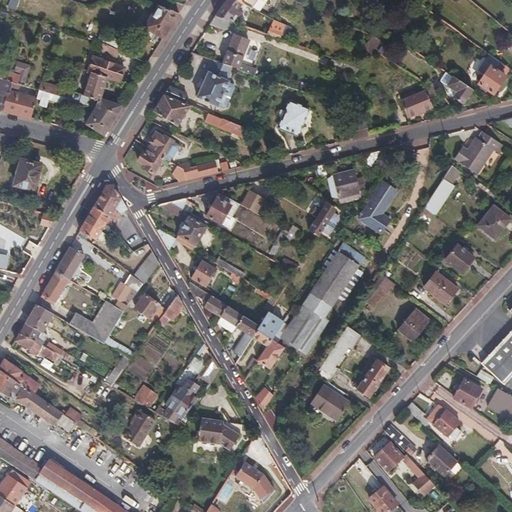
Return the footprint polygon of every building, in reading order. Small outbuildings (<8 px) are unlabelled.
[(226,0),(215,15),(229,21),(241,25),(244,18),(240,17),(242,11),(239,9),(243,3),(237,0),(226,0)] [(252,9),(257,0),(237,0),(243,3),(252,9)] [(429,4),(423,0),(422,0),(419,3),(427,8),(429,4)] [(179,13),(157,4),(139,35),(150,41),(155,35),(163,39),(179,13)] [(215,15),(209,25),(226,31),(229,21),(215,15)] [(266,35),(279,39),(281,35),(287,37),(292,28),(274,21),(266,35)] [(384,42),(390,36),(383,31),(376,38),(384,42)] [(100,32),(96,41),(108,46),(120,51),(123,52),(127,43),(100,32)] [(237,71),(255,76),(256,70),(240,65),(249,40),(233,34),(223,63),(238,69),(237,71)] [(370,57),(384,42),(376,38),(365,52),(370,57)] [(120,51),(108,46),(105,53),(117,58),(120,51)] [(88,71),(91,72),(107,78),(119,81),(124,66),(114,63),(114,62),(103,58),(103,60),(92,57),(88,71)] [(354,75),(359,69),(331,58),(329,67),(354,75)] [(510,69),(500,62),(496,69),(490,65),(477,84),(481,86),(488,90),(493,94),(510,69)] [(0,110),(2,111),(9,92),(12,83),(23,85),(26,77),(0,70),(0,110)] [(84,97),(97,101),(99,101),(100,98),(107,78),(91,72),(84,96),(84,97)] [(217,107),(228,82),(207,72),(196,97),(217,107)] [(463,103),(472,89),(452,76),(446,85),(456,91),(453,97),(463,103)] [(427,84),(432,87),(439,92),(442,88),(429,80),(427,84)] [(68,99),(71,100),(73,92),(42,81),(39,89),(43,91),(68,99)] [(186,94),(169,86),(164,94),(183,102),(186,94)] [(432,99),(443,95),(439,92),(432,87),(427,90),(432,99)] [(67,104),(68,99),(43,91),(42,95),(40,99),(39,103),(46,105),(48,98),(67,104)] [(432,107),(424,91),(401,100),(408,117),(432,107)] [(2,111),(30,118),(36,100),(9,92),(2,111)] [(71,100),(77,102),(78,102),(81,95),(73,92),(71,100)] [(164,94),(153,111),(177,126),(190,105),(183,102),(164,94)] [(104,114),(113,120),(121,105),(100,98),(99,101),(97,101),(95,109),(105,112),(104,114)] [(297,136),(308,109),(289,102),(278,128),(297,136)] [(85,125),(103,136),(113,120),(104,114),(105,112),(95,109),(85,125)] [(243,132),(244,128),(207,113),(204,122),(218,128),(219,126),(229,130),(231,128),(243,132)] [(352,139),(367,135),(364,113),(359,114),(352,139)] [(511,127),(511,118),(502,121),(511,127)] [(148,149),(163,158),(174,141),(164,135),(163,137),(154,132),(149,141),(151,143),(148,149)] [(505,145),(484,132),(479,139),(477,139),(469,151),(464,148),(456,159),(463,164),(478,174),(495,150),(500,153),(505,145)] [(0,139),(15,144),(17,138),(1,134),(0,138),(0,139)] [(153,174),(163,158),(148,149),(145,154),(142,152),(137,162),(144,166),(143,168),(153,174)] [(372,153),(359,156),(365,164),(372,153)] [(36,193),(44,164),(20,158),(13,187),(36,193)] [(190,168),(189,163),(182,164),(176,165),(183,168),(184,170),(186,180),(218,173),(216,162),(190,168)] [(435,216),(436,216),(455,186),(452,184),(460,171),(453,165),(425,208),(435,216)] [(179,182),(186,180),(184,170),(176,171),(179,182)] [(357,180),(355,170),(334,175),(336,183),(331,185),(332,191),(337,190),(339,198),(360,193),(359,190),(363,189),(361,179),(357,180)] [(383,214),(398,191),(384,182),(359,219),(381,234),(391,220),(383,214)] [(106,186),(94,207),(111,217),(110,219),(115,222),(123,213),(128,209),(115,186),(106,186)] [(251,192),(243,206),(258,215),(266,201),(251,192)] [(225,201),(219,197),(218,197),(207,216),(222,225),(226,217),(231,219),(232,218),(240,205),(227,197),(225,201)] [(173,202),(187,211),(192,214),(196,205),(186,199),(173,202)] [(173,202),(160,206),(182,218),(187,211),(173,202)] [(19,220),(23,208),(5,203),(2,216),(19,220)] [(311,229),(320,236),(322,231),(328,235),(332,234),(340,221),(339,217),(334,214),(337,210),(328,203),(323,211),(318,208),(315,214),(319,216),(311,229)] [(496,240),(511,218),(495,205),(478,226),(496,240)] [(94,207),(80,231),(96,241),(98,238),(102,231),(110,219),(111,217),(94,207)] [(422,213),(432,220),(435,216),(425,208),(422,213)] [(422,213),(418,218),(428,225),(432,220),(422,213)] [(50,228),(56,218),(44,214),(41,225),(50,228)] [(179,236),(196,246),(207,227),(189,217),(178,235),(179,236)] [(236,220),(232,218),(231,219),(226,217),(222,225),(231,230),(236,220)] [(289,232),(280,227),(278,231),(286,236),(289,232)] [(158,231),(169,251),(177,240),(160,230),(158,231)] [(102,231),(98,238),(103,241),(107,235),(102,231)] [(289,232),(286,236),(284,241),(294,247),(300,238),(289,232)] [(179,236),(177,240),(194,250),(196,246),(179,236)] [(317,284),(338,298),(365,258),(343,243),(317,284)] [(277,252),(280,248),(275,244),(270,253),(275,256),(277,252)] [(462,274),(476,257),(458,244),(445,260),(462,274)] [(56,272),(70,280),(85,255),(70,247),(56,272)] [(0,249),(0,256),(15,260),(15,256),(12,252),(0,249)] [(160,264),(153,252),(144,264),(152,273),(160,264)] [(300,266),(277,252),(275,256),(272,260),(295,273),(300,266)] [(0,270),(12,273),(13,268),(15,260),(0,256),(0,270)] [(236,275),(242,279),(243,279),(246,274),(219,258),(216,263),(219,266),(228,270),(236,275)] [(206,287),(217,269),(202,260),(192,279),(206,287)] [(152,273),(144,264),(135,277),(144,283),(152,273)] [(225,274),(228,270),(219,266),(217,269),(225,274)] [(56,272),(41,298),(55,306),(70,280),(56,272)] [(446,305),(459,289),(437,272),(424,288),(446,305)] [(135,277),(131,274),(125,284),(132,288),(138,291),(144,283),(135,277)] [(381,296),(392,282),(382,275),(372,290),(381,296)] [(122,282),(112,296),(118,300),(122,303),(132,288),(125,284),(122,282)] [(189,284),(197,298),(202,290),(190,283),(189,284)] [(334,299),(335,304),(338,298),(317,284),(315,287),(334,299)] [(325,319),(335,304),(334,299),(315,287),(304,305),(325,319)] [(270,312),(278,300),(259,289),(257,292),(269,300),(264,309),(270,312)] [(202,290),(197,298),(202,301),(207,293),(204,291),(202,290)] [(204,308),(221,317),(228,306),(207,293),(202,301),(206,304),(204,308)] [(150,319),(160,305),(145,294),(135,308),(150,319)] [(185,306),(178,295),(158,322),(164,326),(170,318),(174,321),(185,306)] [(114,306),(124,311),(128,306),(122,303),(118,300),(114,306)] [(87,334),(104,344),(108,337),(124,311),(114,306),(105,301),(93,322),(76,312),(69,324),(78,329),(87,334)] [(36,304),(30,316),(47,326),(54,315),(36,304)] [(329,321),(325,319),(304,305),(282,338),(304,353),(307,355),(329,321)] [(221,339),(225,346),(237,327),(244,316),(228,306),(221,317),(230,323),(221,339)] [(511,308),(510,311),(511,313),(511,330),(482,363),(505,384),(511,376),(511,308)] [(413,341),(431,322),(417,310),(400,330),(413,341)] [(273,339),(285,321),(270,312),(261,326),(253,337),(267,347),(273,339)] [(30,316),(26,322),(44,332),(47,326),(30,316)] [(244,316),(237,327),(253,337),(261,326),(244,316)] [(19,333),(43,347),(45,347),(48,342),(49,340),(47,339),(49,336),(44,332),(26,322),(19,333)] [(352,349),(361,336),(348,327),(321,367),(331,374),(335,368),(349,347),(352,349)] [(19,333),(15,341),(38,355),(43,347),(19,333)] [(278,336),(275,341),(285,348),(299,357),(301,357),(304,353),(282,338),(278,336)] [(125,356),(130,360),(135,354),(108,337),(104,344),(125,356)] [(234,352),(240,357),(251,340),(246,337),(243,342),(240,341),(234,352)] [(275,341),(273,339),(267,347),(258,361),(271,369),(285,348),(275,341)] [(59,356),(72,363),(75,358),(48,342),(45,347),(59,356)] [(55,361),(59,356),(45,347),(42,353),(55,361)] [(125,356),(115,369),(121,373),(130,360),(125,356)] [(221,369),(214,357),(201,377),(211,385),(221,369)] [(353,385),(358,389),(377,360),(372,357),(353,385)] [(4,359),(0,365),(0,370),(34,394),(40,385),(22,372),(22,371),(4,359)] [(377,360),(358,389),(370,397),(390,367),(378,359),(377,360)] [(195,371),(188,366),(185,371),(192,376),(195,371)] [(317,374),(330,383),(338,370),(335,368),(331,374),(321,367),(317,374)] [(105,382),(111,386),(121,373),(115,369),(105,382)] [(0,370),(0,391),(13,398),(16,393),(19,396),(17,400),(68,435),(73,428),(76,424),(65,416),(34,394),(0,370)] [(169,420),(195,383),(189,379),(183,387),(179,385),(165,404),(168,407),(165,411),(162,416),(169,420)] [(472,408),(482,388),(465,379),(454,398),(472,408)] [(200,387),(195,383),(169,420),(175,424),(178,419),(181,415),(183,417),(197,398),(194,395),(200,387)] [(134,399),(149,409),(159,395),(144,385),(134,399)] [(337,421),(350,402),(324,385),(311,404),(337,421)] [(511,396),(498,388),(497,391),(511,398),(511,396)] [(272,394),(261,389),(256,403),(267,407),(272,394)] [(511,398),(497,391),(488,407),(511,421),(511,398)] [(185,423),(201,400),(197,398),(183,417),(181,415),(178,419),(185,423)] [(426,414),(412,402),(406,408),(420,421),(426,414)] [(456,426),(460,421),(446,410),(439,405),(427,419),(448,436),(449,434),(455,439),(462,431),(456,426)] [(155,412),(162,416),(165,411),(159,406),(155,412)] [(65,416),(76,424),(81,416),(70,409),(65,416)] [(136,421),(133,425),(124,438),(138,447),(156,421),(140,411),(134,419),(136,421)] [(230,451),(240,435),(223,424),(224,421),(202,418),(199,441),(221,445),(230,451)] [(175,424),(182,428),(185,423),(178,419),(175,424)] [(76,424),(73,428),(83,435),(86,431),(76,424)] [(410,443),(392,425),(385,431),(404,449),(410,443)] [(0,456),(15,467),(26,474),(34,479),(78,509),(82,511),(126,511),(48,460),(43,469),(0,438),(0,456)] [(402,458),(404,456),(391,442),(374,457),(387,471),(402,458)] [(417,450),(410,443),(404,449),(402,450),(410,457),(417,450)] [(444,476),(457,461),(439,445),(426,460),(444,476)] [(402,458),(420,477),(424,473),(406,454),(404,456),(402,458)] [(242,468),(237,465),(231,474),(254,489),(263,474),(245,462),(242,468)] [(26,488),(31,483),(23,478),(26,474),(15,467),(9,476),(26,488)] [(423,496),(435,485),(424,473),(420,477),(412,484),(423,496)] [(31,483),(34,479),(26,474),(23,478),(31,483)] [(26,488),(9,476),(7,476),(0,486),(0,494),(15,506),(26,488)] [(369,498),(379,511),(387,511),(397,504),(383,487),(369,498)] [(10,511),(15,506),(0,494),(0,511),(10,511)]
